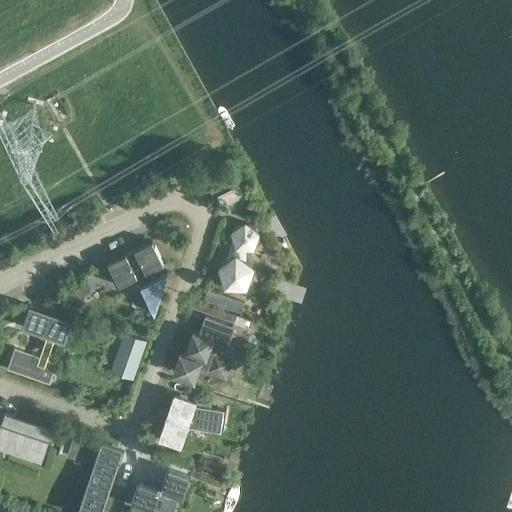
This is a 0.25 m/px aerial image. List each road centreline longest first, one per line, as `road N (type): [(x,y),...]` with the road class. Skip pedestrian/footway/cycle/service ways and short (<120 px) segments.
road 1 (residential): [(174,196),(204,215),(137,412),(102,426),(0,386)]
road 2 (residential): [(0,285),(174,196)]
